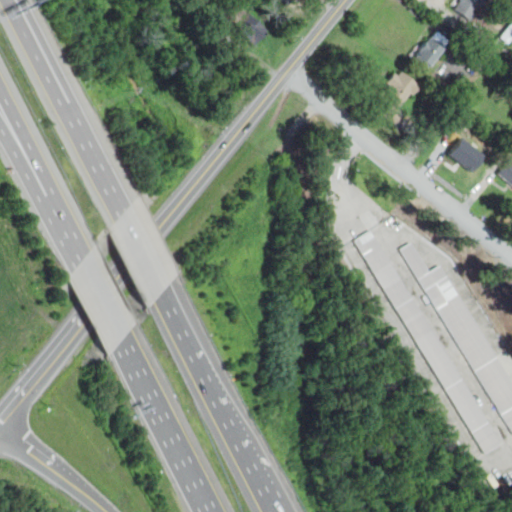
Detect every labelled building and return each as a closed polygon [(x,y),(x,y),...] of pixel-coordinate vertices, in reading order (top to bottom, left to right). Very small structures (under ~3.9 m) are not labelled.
[(230,0),(220,26),(255,41),(262,27),(242,19),(248,7),(233,0),(230,0)] [(451,0),(482,0),(485,2),(470,20),(449,3),(451,0)] [(442,43),(424,66),(411,57),(429,33),(442,43)] [(388,84),(385,82),(394,72),(396,74),(400,70),(418,84),(412,92),(410,91),(395,110),(399,114),(393,122),(382,114),(396,97),(385,88),(388,84)] [(470,172),(483,155),(460,136),(446,153),(470,172)] [(508,155),(511,158),(511,184),(495,171),(508,155)] [(374,236),(357,246),(353,240),(370,230),(374,236)] [(357,246),(374,236),(500,443),(484,453),(357,246)] [(511,432),(399,249),(410,242),(429,272),(439,265),(511,383),(511,432)]
